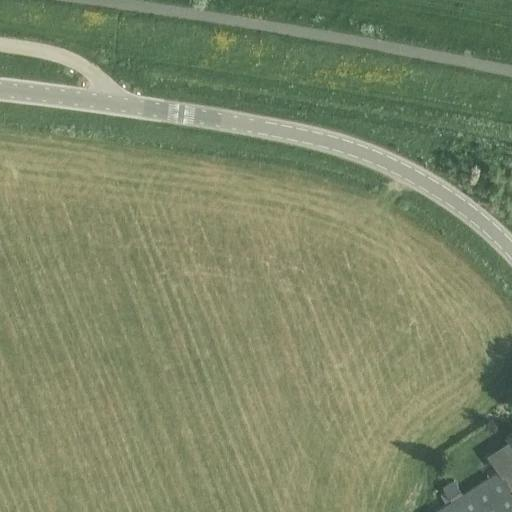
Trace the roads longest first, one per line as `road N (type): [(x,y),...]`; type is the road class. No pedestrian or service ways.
road 1 (tertiary): [(511,260),(443,200),(363,156),(299,138),(97,115)]
road 2 (unclassified): [(97,115),(76,68),(0,43)]
